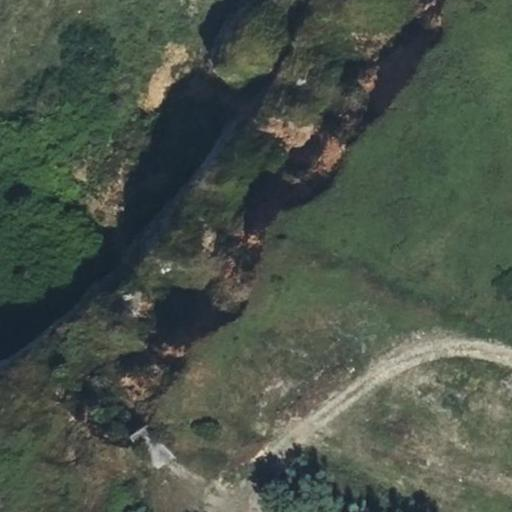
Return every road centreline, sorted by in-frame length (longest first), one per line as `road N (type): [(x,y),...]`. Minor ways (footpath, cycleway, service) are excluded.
road 1 (track): [(511,366),(433,336),(404,340),(359,373),(351,399),(354,424),(387,457),(511,495)]
road 2 (track): [(229,511),(153,476),(115,437)]
